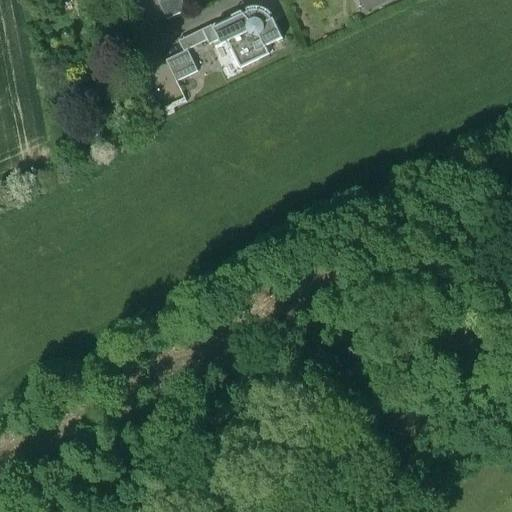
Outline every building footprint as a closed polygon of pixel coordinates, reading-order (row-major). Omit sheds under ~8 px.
[(187,12),(180,0),(157,0),(168,21),(187,12)] [(361,0),(366,11),(387,0),(361,0)] [(247,14),(243,16),(238,13),(211,26),(218,41),(220,46),(228,43),(240,69),(269,55),(266,48),(283,40),(273,20),(272,20),(270,17),(272,15),(268,11),(262,9),(254,7),(245,10),(247,14)] [(209,46),(218,41),(211,26),(202,31),(207,41),(209,46)] [(187,51),(207,41),(202,31),(179,42),(184,52),(187,51)] [(197,72),(187,51),(184,52),(165,61),(176,83),(197,72)]
